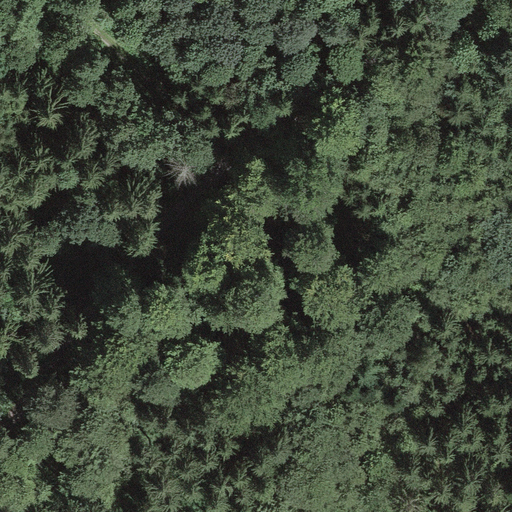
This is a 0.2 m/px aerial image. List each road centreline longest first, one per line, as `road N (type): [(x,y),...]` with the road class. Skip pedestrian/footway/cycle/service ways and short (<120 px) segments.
road 1 (track): [(0,433),(78,315),(234,152),(313,92),(462,0)]
road 2 (track): [(76,0),(234,152),(272,215),(295,375),(272,466),(243,511)]
road 3 (track): [(272,215),(313,92)]
